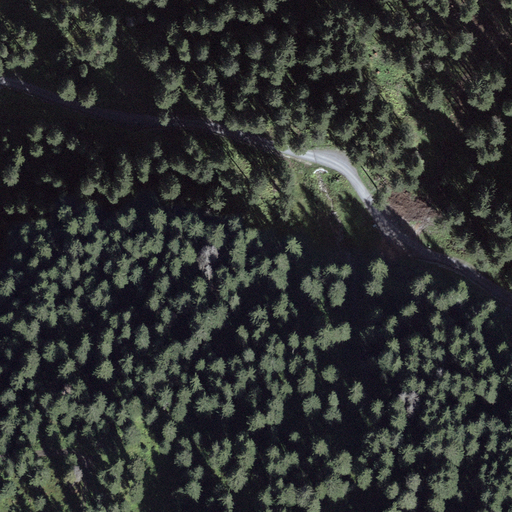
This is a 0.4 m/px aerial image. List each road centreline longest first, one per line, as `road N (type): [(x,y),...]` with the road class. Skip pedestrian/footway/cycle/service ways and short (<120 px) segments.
road 1 (track): [(511,299),(392,231),(345,167),(214,126),(108,117),(0,80)]
road 2 (track): [(0,451),(77,455),(84,480),(79,511)]
